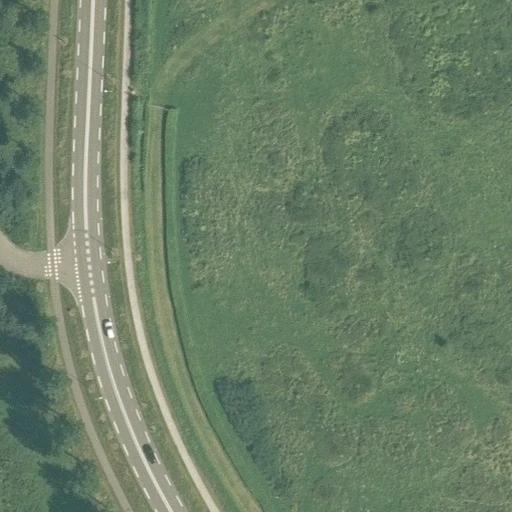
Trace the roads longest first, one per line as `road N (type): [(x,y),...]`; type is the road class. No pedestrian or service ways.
road 1 (primary): [(86,264),(90,0)]
road 2 (primary): [(169,511),(112,383),(86,264)]
